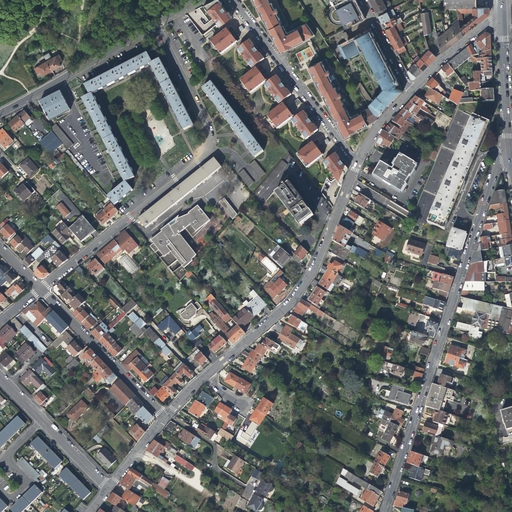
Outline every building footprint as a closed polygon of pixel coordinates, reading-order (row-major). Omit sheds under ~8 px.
[(225,8),(218,0),(215,0),(204,6),(213,19),(215,21),(217,24),(220,27),(224,24),(232,18),(225,8)] [(270,3),(268,0),(261,0),(254,4),(260,14),(260,16),(262,18),(266,26),(279,20),(280,19),(276,13),(277,12),(276,8),(274,9),(271,3),(270,3)] [(331,0),(332,1),(333,0),(337,9),(336,9),(342,20),(361,10),(357,3),(354,4),(353,1),(354,0),(331,0)] [(369,0),(374,8),(378,16),(387,12),(388,11),(384,3),(383,3),(381,0),(369,0)] [(427,9),(426,0),(419,1),(419,4),(420,9),(427,9)] [(443,0),(444,9),(455,8),(462,8),(472,8),(474,8),(473,0),(443,0)] [(473,14),(474,16),(479,22),(482,20),(487,15),(489,13),(489,8),(474,8),(472,8),(472,12),(473,14)] [(361,10),(342,20),(346,28),(365,18),(363,14),(361,10)] [(390,16),(387,12),(378,16),(379,19),(382,23),(385,22),(396,16),(394,13),(390,16)] [(421,13),(423,31),(424,33),(429,33),(431,32),(427,12),(421,13)] [(396,23),(396,24),(399,22),(402,21),(400,17),(399,18),(398,15),(396,16),(385,22),(387,25),(389,27),(396,23)] [(463,25),(460,28),(462,36),(479,22),(474,16),(463,25)] [(450,24),(451,27),(454,39),(454,42),(459,38),(462,36),(460,28),(458,19),(450,24)] [(282,26),(279,20),(266,26),(274,41),(280,54),(287,50),(304,41),(297,29),(294,30),(294,29),(288,32),(286,32),(283,26),(282,26)] [(403,29),(399,22),(396,24),(385,30),(387,33),(389,36),(397,32),(403,29)] [(314,36),(306,23),(297,28),(297,29),(304,41),(307,40),(309,39),(314,36)] [(442,25),(444,33),(447,44),(447,48),(452,44),(454,42),(454,39),(451,27),(447,30),(446,24),(442,25)] [(233,36),(228,29),(211,42),(221,55),(234,45),(238,42),(233,36)] [(396,100),(403,92),(398,89),(399,86),(399,85),(398,84),(399,83),(397,79),(395,80),(388,66),(388,65),(387,63),(386,61),(385,60),(376,43),(376,41),(375,39),(374,38),(372,36),(371,34),(369,35),(367,32),(341,46),(347,58),(350,56),(350,55),(353,55),(354,54),(356,53),(357,51),(358,52),(361,51),(360,49),(363,48),(365,51),(366,52),(367,56),(370,58),(369,60),(377,75),(378,75),(379,79),(382,82),(381,83),(384,89),(373,101),(360,83),(355,85),(370,107),(375,114),(379,110),(382,112),(383,112),(384,111),(385,110),(386,109),(387,107),(394,99),(396,100)] [(399,35),(397,32),(389,36),(390,39),(392,43),(400,39),(402,37),(401,34),(399,35)] [(444,33),(439,36),(437,39),(439,51),(440,54),(444,50),(447,48),(447,44),(444,33)] [(467,49),(471,58),(474,57),(476,57),(480,55),(482,54),(483,54),(491,51),(491,46),(491,39),(491,37),(486,34),(467,49)] [(404,45),(400,39),(392,43),(394,47),(396,50),(404,45)] [(257,50),(250,41),(237,50),(252,69),(264,60),(257,50)] [(406,49),(404,45),(396,50),(398,54),(406,49)] [(341,46),(338,47),(344,59),(347,58),(341,46)] [(309,47),(296,54),(300,62),(313,55),(309,47)] [(460,67),(471,58),(467,49),(459,56),(449,64),(455,71),(460,67)] [(428,50),(420,59),(427,65),(431,61),(436,57),(428,50)] [(482,54),(483,60),(491,59),(491,56),(491,51),(483,54),(482,54)] [(43,56),(46,61),(52,70),(56,68),(60,65),(59,62),(57,60),(61,58),(59,54),(52,58),(49,53),(43,56)] [(137,59),(127,64),(132,73),(150,64),(153,63),(148,53),(137,59)] [(415,64),(422,71),(426,67),(427,65),(420,59),(418,57),(418,56),(412,61),(414,63),(415,64)] [(160,59),(153,63),(150,64),(161,85),(170,80),(164,68),(160,59)] [(481,63),(482,73),(492,72),(492,65),(491,59),(483,60),(480,60),(478,60),(474,59),(471,59),(472,63),(478,63),(481,63)] [(47,73),(52,70),(46,61),(34,68),(38,74),(41,72),(43,76),(47,73)] [(322,64),(320,62),(308,68),(313,77),(314,80),(315,82),(320,91),(332,85),(331,82),(332,81),(328,75),(330,74),(328,70),(327,71),(323,63),(322,64)] [(414,63),(407,72),(411,79),(413,80),(419,74),(422,71),(415,64),(414,63)] [(116,70),(105,75),(110,85),(121,79),(132,73),(127,64),(116,70)] [(448,77),(455,72),(455,71),(449,64),(447,66),(442,70),(448,77)] [(467,76),(460,67),(455,71),(455,72),(457,74),(460,78),(467,87),(468,84),(469,82),(465,78),(467,76)] [(262,74),(257,68),(253,71),(241,81),(250,94),(263,84),(267,81),(262,74)] [(445,80),(448,77),(442,70),(439,73),(445,80)] [(485,77),(493,77),(492,72),(482,73),(474,74),(475,82),(475,84),(481,83),(483,83),(485,83),(485,79),(485,77)] [(85,86),(90,95),(92,94),(110,85),(105,75),(93,82),(85,86)] [(284,85),(277,76),(264,86),(279,105),(291,95),(284,85)] [(454,90),(464,94),(465,92),(467,87),(460,78),(454,90)] [(439,94),(444,89),(440,86),(433,79),(426,86),(430,89),(439,94)] [(175,89),(170,80),(161,85),(172,106),(181,101),(175,89)] [(207,95),(215,106),(224,99),(211,83),(202,89),(207,95)] [(470,92),(480,91),(483,91),(483,89),(481,89),(481,87),(481,83),(475,84),(470,84),(470,92)] [(334,88),(332,85),(320,91),(324,100),(325,101),(326,103),(330,111),(343,104),(344,104),(340,97),(341,96),(340,93),(339,94),(335,87),(334,88)] [(439,106),(444,97),(439,94),(430,89),(428,93),(425,97),(439,106)] [(452,95),(444,89),(439,94),(444,97),(450,100),(452,95)] [(464,94),(454,90),(454,91),(452,95),(450,100),(451,102),(459,106),(460,104),(462,100),(464,94)] [(483,91),(480,91),(480,99),(469,99),(469,92),(465,92),(464,94),(462,100),(460,104),(494,102),(494,96),(494,90),(490,90),(488,90),(483,91)] [(60,92),(40,102),(44,111),(49,121),(69,110),(64,100),(60,92)] [(88,109),(93,120),(103,115),(92,94),(90,95),(83,99),(88,109)] [(424,111),(425,109),(422,107),(425,103),(416,98),(414,99),(410,103),(421,110),(424,111)] [(229,123),(237,117),(224,99),(215,106),(221,114),(229,123)] [(187,113),(181,101),(172,106),(184,130),(194,125),(187,113)] [(289,110),(284,103),(280,106),(267,116),(277,129),(290,119),(294,116),(289,110)] [(418,115),(421,110),(410,103),(408,105),(404,110),(425,123),(432,127),(434,123),(425,118),(424,119),(418,115)] [(344,107),(343,104),(330,111),(339,129),(344,138),(351,134),(367,126),(361,113),(358,115),(357,113),(352,116),(350,116),(347,110),(346,111),(344,107)] [(375,114),(370,107),(361,112),(361,113),(367,126),(369,125),(372,124),(371,123),(369,118),(375,114)] [(414,125),(418,127),(420,125),(424,126),(425,123),(404,110),(402,112),(398,116),(407,122),(410,117),(416,121),(414,125)] [(21,114),(17,117),(24,124),(24,125),(26,127),(32,122),(30,119),(24,111),(21,114)] [(311,120),(304,111),(291,121),(305,140),(318,130),(311,120)] [(489,119),(472,112),(426,219),(427,221),(427,222),(444,229),(451,213),(461,191),(470,170),(477,152),(488,127),(490,123),(489,119)] [(372,124),(372,126),(374,123),(378,119),(377,117),(375,114),(369,118),(371,123),(372,124)] [(98,129),(104,141),(114,136),(103,115),(93,120),(98,129)] [(412,125),(407,122),(398,116),(395,119),(393,122),(397,124),(395,128),(400,131),(403,132),(404,133),(405,134),(407,130),(402,127),(405,124),(409,126),(410,127),(412,126),(412,125)] [(24,125),(24,124),(17,117),(12,121),(8,125),(15,133),(24,125)] [(251,135),(237,117),(229,123),(234,131),(242,141),(251,135)] [(55,124),(50,128),(68,149),(73,145),(55,124)] [(399,141),(404,133),(403,132),(400,131),(395,128),(390,125),(389,126),(385,131),(384,131),(395,138),(399,141)] [(0,143),(4,148),(12,141),(2,130),(0,131),(0,143)] [(39,142),(50,154),(62,144),(52,131),(39,142)] [(390,148),(395,138),(384,131),(381,136),(377,144),(381,146),(382,146),(383,147),(384,145),(390,148)] [(263,151),(251,135),(242,141),(247,148),(255,158),(263,151)] [(109,150),(115,162),(124,157),(114,136),(104,141),(109,150)] [(324,155),(319,148),(314,141),(309,145),(297,154),(307,167),(319,158),(324,155)] [(439,141),(434,151),(438,154),(440,148),(443,143),(439,141)] [(434,162),(438,154),(434,151),(433,150),(428,158),(434,162)] [(57,158),(60,161),(66,156),(63,153),(57,158)] [(348,169),(342,162),(336,153),(323,162),(335,178),(339,183),(341,186),(348,169)] [(401,156),(398,154),(392,163),(394,164),(392,167),(379,159),(371,173),(401,191),(406,182),(405,181),(409,174),(410,174),(416,164),(413,162),(413,161),(402,154),(401,156)] [(30,156),(28,158),(37,170),(40,167),(30,156)] [(120,171),(126,182),(135,177),(124,157),(115,162),(120,171)] [(37,170),(28,158),(19,166),(24,171),(29,177),(37,170)] [(221,167),(218,163),(215,160),(214,158),(176,189),(138,219),(145,228),(221,167)] [(259,178),(264,174),(254,160),(249,165),(259,178)] [(287,166),(281,161),(252,195),(257,200),(287,166)] [(237,173),(248,186),(253,182),(243,169),(237,173)] [(34,191),(26,182),(16,191),(24,200),(34,191)] [(133,190),(126,182),(122,185),(118,188),(108,197),(115,205),(133,190)] [(288,183),(285,185),(284,184),(282,185),(283,187),(275,193),(287,210),(300,226),(314,216),(288,183)] [(505,191),(495,192),(490,206),(507,204),(506,196),(505,191)] [(39,197),(37,194),(28,203),(31,206),(39,197)] [(354,204),(364,210),(368,204),(370,205),(372,202),(360,194),(357,199),(354,204)] [(219,202),(230,216),(235,212),(224,198),(219,202)] [(64,217),(70,213),(61,202),(55,206),(64,217)] [(111,204),(103,211),(110,219),(115,214),(118,212),(111,204)] [(498,209),(499,215),(508,214),(507,207),(507,204),(490,206),(489,211),(498,209)] [(150,247),(163,262),(172,272),(180,281),(187,273),(184,268),(192,261),(191,259),(192,258),(195,256),(178,235),(187,228),(188,229),(190,228),(190,229),(195,225),(198,231),(210,221),(204,214),(201,210),(173,221),(162,230),(165,234),(150,247)] [(106,222),(110,219),(103,211),(96,218),(102,225),(106,222)] [(355,223),(359,217),(351,212),(349,215),(347,218),(355,223)] [(497,216),(498,223),(510,221),(509,216),(508,214),(499,215),(497,216)] [(77,220),(78,220),(80,219),(87,227),(85,228),(90,234),(88,235),(89,236),(95,231),(82,216),(77,220)] [(7,218),(0,225),(0,226),(1,228),(3,230),(7,225),(11,222),(9,220),(7,218)] [(78,220),(68,229),(71,232),(80,242),(89,236),(88,235),(90,234),(85,228),(87,227),(80,219),(78,220)] [(343,225),(340,224),(339,226),(349,232),(354,224),(346,219),(344,222),(343,225)] [(498,223),(500,235),(511,234),(510,227),(510,221),(498,223)] [(376,226),(378,227),(388,233),(389,234),(392,230),(379,222),(376,226)] [(62,244),(67,239),(66,237),(68,236),(71,232),(68,229),(64,224),(53,234),(62,244)] [(16,234),(7,225),(3,230),(0,232),(5,238),(8,240),(10,239),(10,240),(16,234)] [(140,235),(131,225),(128,227),(137,238),(140,235)] [(352,234),(349,232),(339,226),(337,230),(339,231),(337,233),(333,241),(337,244),(350,251),(363,259),(365,254),(352,246),(352,247),(348,245),(346,248),(344,247),(352,234)] [(383,241),(388,233),(378,227),(375,231),(373,235),(383,241)] [(447,247),(451,248),(461,252),(464,243),(467,234),(453,229),(447,247)] [(128,254),(137,246),(124,231),(119,235),(118,239),(115,242),(114,241),(111,243),(97,255),(105,264),(121,250),(123,252),(125,250),(128,254)] [(503,237),(503,240),(503,241),(511,239),(511,236),(511,235),(511,234),(500,235),(496,236),(496,239),(497,242),(499,241),(499,240),(501,240),(500,237),(503,237)] [(41,241),(48,249),(49,248),(53,244),(55,242),(48,235),(41,241)] [(17,236),(10,243),(15,248),(19,251),(21,253),(23,251),(27,255),(34,248),(30,244),(31,244),(24,236),(20,239),(17,236)] [(502,245),(498,246),(498,248),(499,248),(511,245),(511,239),(503,241),(501,241),(502,245)] [(421,256),(425,246),(409,240),(406,251),(414,254),(416,254),(421,256)] [(488,247),(488,245),(487,243),(478,245),(477,247),(475,252),(478,252),(495,249),(495,246),(488,247)] [(58,250),(53,244),(49,248),(54,254),(58,250)] [(344,261),(350,251),(337,244),(334,248),(331,254),(344,261)] [(511,245),(499,248),(501,259),(511,257),(511,245)] [(36,261),(42,255),(44,253),(39,247),(23,263),(26,266),(28,268),(36,261)] [(279,251),(276,247),(270,254),(273,257),(283,267),(285,266),(292,258),(285,252),(281,248),(279,251)] [(294,254),(288,248),(285,252),(292,258),(298,263),(303,259),(308,253),(301,247),(294,254)] [(47,260),(49,258),(54,254),(49,248),(48,249),(44,253),(42,255),(44,258),(47,260)] [(456,259),(459,260),(462,252),(461,252),(451,248),(448,257),(456,259)] [(383,253),(377,249),(374,254),(380,257),(383,253)] [(61,253),(58,250),(54,254),(63,263),(67,260),(63,255),(61,253)] [(480,263),(478,252),(475,252),(474,257),(471,265),(473,264),(479,263),(480,263)] [(58,267),(63,263),(54,254),(49,258),(55,263),(58,267)] [(39,264),(44,258),(42,255),(36,261),(39,264)] [(390,266),(392,261),(393,259),(387,255),(383,262),(390,266)] [(430,255),(427,263),(436,266),(437,263),(439,258),(430,255)] [(273,274),(278,269),(266,256),(260,261),(273,274)] [(511,266),(511,265),(511,257),(501,259),(494,261),(495,268),(506,266),(506,267),(511,266)] [(337,274),(344,263),(337,259),(334,264),(333,265),(330,264),(328,269),(337,274)] [(95,275),(95,274),(103,267),(96,260),(93,263),(88,267),(90,270),(93,272),(95,275)] [(470,267),(468,274),(485,273),(487,273),(487,269),(488,262),(480,263),(479,263),(473,264),(471,265),(470,267)] [(346,265),(344,263),(337,274),(339,276),(346,265)] [(0,279),(2,277),(8,271),(4,266),(3,267),(2,267),(1,265),(0,265),(0,279)] [(340,276),(339,276),(337,274),(328,269),(322,266),(321,269),(326,272),(326,273),(323,278),(332,283),(335,285),(340,276)] [(42,267),(34,274),(37,277),(39,279),(40,279),(43,279),(49,274),(42,267)] [(105,269),(103,267),(95,274),(97,276),(105,269)] [(287,285),(286,284),(288,283),(281,276),(283,273),(280,270),(269,282),(268,282),(262,287),(273,299),(277,295),(278,295),(285,287),(287,285)] [(12,274),(8,271),(2,277),(6,281),(9,284),(16,278),(12,274)] [(441,283),(451,287),(452,283),(454,278),(436,273),(433,281),(435,281),(441,283)] [(484,283),(486,283),(485,273),(468,274),(468,276),(466,283),(484,283)] [(23,281),(21,278),(18,281),(5,294),(7,297),(12,292),(17,297),(26,288),(23,286),(21,283),(23,281)] [(328,290),(332,283),(323,278),(321,281),(319,283),(315,280),(313,283),(318,286),(319,284),(328,290)] [(62,280),(57,286),(60,289),(58,291),(63,296),(67,301),(69,299),(71,301),(77,295),(62,280)] [(440,291),(437,301),(445,303),(447,297),(451,287),(441,283),(435,281),(432,288),(440,291)] [(318,286),(313,283),(311,285),(316,288),(315,291),(313,294),(322,300),(326,293),(317,287),(318,286)] [(466,283),(463,291),(468,291),(484,291),(484,283),(466,283)] [(246,301),(243,304),(246,308),(254,316),(260,311),(267,305),(254,291),(250,294),(255,299),(249,304),(246,301)] [(72,306),(76,310),(82,304),(85,302),(78,294),(77,295),(71,301),(69,303),(72,306)] [(316,309),(322,300),(313,294),(311,298),(309,300),(308,299),(306,302),(316,308),(316,309)] [(211,295),(209,298),(212,301),(211,302),(212,303),(210,305),(226,323),(227,322),(228,320),(229,321),(232,319),(211,295)] [(425,305),(443,311),(444,307),(445,303),(437,301),(433,299),(427,297),(425,305)] [(464,303),(462,309),(464,309),(489,315),(493,305),(466,299),(465,299),(464,303)] [(121,310),(123,312),(126,315),(131,310),(136,305),(132,300),(121,310)] [(334,323),(336,321),(335,320),(319,310),(316,309),(316,308),(306,302),(302,300),(300,303),(294,312),(302,317),(306,311),(307,312),(309,309),(316,314),(317,313),(322,317),(324,315),(326,316),(325,317),(334,323)] [(324,302),(322,300),(316,309),(319,310),(324,302)] [(196,311),(201,307),(197,302),(193,305),(190,308),(189,306),(185,310),(186,311),(180,315),(184,320),(189,321),(196,315),(196,311)] [(32,309),(29,307),(22,313),(33,324),(46,311),(38,303),(37,304),(32,309)] [(91,314),(86,308),(82,304),(76,310),(73,314),(77,318),(81,323),(88,316),(89,316),(91,314)] [(511,309),(508,309),(493,305),(489,315),(485,329),(493,331),(511,334),(511,327),(510,331),(498,329),(501,316),(506,318),(508,311),(511,311),(511,309)] [(238,325),(240,327),(246,322),(248,320),(249,321),(254,317),(254,316),(246,308),(233,320),(238,325)] [(464,309),(462,315),(474,318),(474,320),(472,326),(478,328),(485,329),(489,315),(464,309)] [(136,310),(134,312),(128,317),(130,319),(135,324),(141,330),(144,327),(149,322),(144,316),(142,317),(136,310)] [(46,311),(33,324),(37,327),(43,321),(49,315),(46,311)] [(49,315),(43,321),(51,329),(61,319),(56,314),(53,311),(49,315)] [(511,327),(511,321),(511,311),(508,311),(506,318),(501,316),(498,329),(510,331),(511,327)] [(123,312),(109,326),(111,329),(112,328),(118,323),(126,315),(123,312)] [(97,321),(91,314),(89,316),(96,323),(97,321)] [(88,330),(93,326),(96,323),(89,316),(88,316),(81,323),(85,326),(88,330)] [(170,316),(158,327),(162,331),(165,328),(167,326),(174,332),(180,327),(170,316)] [(226,336),(231,331),(229,328),(228,328),(218,317),(217,318),(215,316),(214,316),(211,318),(226,336)] [(308,326),(293,316),(291,319),(288,324),(297,329),(298,329),(304,332),(308,326)] [(66,325),(61,319),(51,329),(59,337),(65,331),(69,328),(66,325)] [(100,319),(97,321),(96,323),(93,326),(94,327),(101,321),(100,319)] [(429,331),(427,337),(429,338),(434,339),(438,328),(439,325),(428,321),(425,330),(429,331)] [(13,324),(20,331),(22,328),(16,322),(13,324)] [(477,332),(478,328),(472,326),(458,323),(456,328),(460,329),(471,331),(470,336),(480,338),(481,333),(477,332)] [(9,325),(3,330),(11,338),(16,333),(17,334),(20,331),(13,324),(11,325),(10,326),(9,325)] [(139,338),(144,333),(141,330),(135,324),(130,329),(139,338)] [(190,330),(187,333),(185,334),(192,342),(200,335),(198,333),(200,331),(203,329),(200,325),(191,332),(190,330)] [(235,328),(243,336),(244,335),(245,334),(240,327),(238,325),(237,326),(235,328)] [(111,329),(109,326),(106,329),(104,330),(100,326),(97,329),(93,332),(92,334),(95,336),(99,341),(107,333),(109,331),(111,329)] [(295,349),(300,341),(290,335),(293,331),(286,326),(282,333),(278,339),(295,349)] [(22,328),(20,331),(22,334),(28,340),(33,335),(24,327),(22,328)] [(239,339),(243,336),(235,328),(231,331),(226,336),(233,344),(239,339)] [(149,329),(147,331),(144,334),(153,343),(160,350),(165,345),(162,341),(149,329)] [(6,343),(11,338),(3,330),(0,333),(0,342),(2,345),(5,343),(6,343)] [(64,342),(68,347),(71,344),(74,342),(75,341),(70,336),(65,331),(59,337),(51,344),(56,349),(64,342)] [(116,343),(109,336),(107,333),(99,341),(104,346),(108,350),(115,343),(116,343)] [(428,340),(429,338),(427,337),(413,333),(411,341),(423,346),(424,343),(426,339),(428,340)] [(33,335),(28,340),(30,341),(34,345),(38,342),(38,341),(33,335)] [(227,343),(220,336),(208,346),(211,350),(215,354),(221,348),(227,343)] [(268,349),(270,351),(273,348),(277,351),(280,347),(266,338),(264,342),(262,346),(268,349)] [(27,345),(22,350),(30,358),(35,352),(33,351),(34,350),(36,348),(34,345),(30,341),(26,344),(27,345)] [(46,350),(38,342),(34,345),(36,348),(37,349),(42,354),(46,350)] [(71,344),(68,347),(67,349),(76,358),(83,351),(80,348),(74,342),(71,344)] [(122,350),(115,343),(108,350),(112,354),(115,357),(122,350)] [(257,348),(255,352),(261,355),(263,357),(268,349),(262,346),(259,345),(257,348)] [(450,346),(447,354),(460,358),(461,355),(463,356),(465,351),(457,348),(450,346)] [(393,350),(384,347),(380,357),(390,359),(393,350)] [(420,354),(428,357),(430,351),(422,348),(420,354)] [(85,365),(87,367),(91,364),(98,357),(92,352),(90,349),(82,357),(85,360),(86,359),(89,362),(88,363),(87,363),(85,365)] [(186,359),(189,363),(201,352),(198,349),(197,349),(187,358),(186,359)] [(25,362),(30,358),(22,350),(17,355),(15,358),(22,365),(24,362),(25,362)] [(136,350),(122,364),(126,369),(141,355),(136,350)] [(250,355),(245,351),(242,354),(248,358),(256,363),(261,355),(255,352),(253,350),(251,354),(250,355)] [(174,355),(171,352),(166,356),(170,360),(174,355)] [(202,364),(207,360),(204,356),(201,352),(189,363),(195,370),(202,364)] [(459,362),(460,358),(447,354),(444,363),(450,365),(464,370),(466,364),(459,362)] [(6,355),(0,360),(0,363),(2,365),(8,372),(15,364),(6,355)] [(135,371),(139,375),(150,365),(151,364),(148,362),(146,364),(142,359),(144,357),(141,355),(126,369),(129,371),(133,368),(135,371)] [(91,364),(101,375),(108,368),(103,363),(98,357),(91,364)] [(53,366),(47,359),(46,358),(44,360),(43,361),(42,359),(33,368),(38,374),(43,370),(50,377),(55,373),(50,368),(53,366)] [(75,358),(74,359),(69,364),(66,366),(71,371),(79,363),(75,358)] [(250,373),(256,363),(248,358),(245,363),(242,368),(250,373)] [(174,369),(177,373),(184,365),(181,362),(174,369)] [(401,377),(404,369),(389,364),(387,367),(393,369),(392,374),(398,376),(401,377)] [(152,366),(150,365),(139,375),(142,378),(146,382),(154,375),(149,369),(152,366)] [(184,365),(177,373),(181,376),(183,374),(185,374),(189,378),(191,376),(193,374),(193,373),(184,365)] [(108,379),(111,383),(113,381),(117,377),(113,373),(108,368),(101,375),(106,380),(108,379)] [(38,394),(41,392),(46,387),(30,371),(21,379),(23,381),(27,386),(32,382),(39,389),(36,392),(38,394)] [(182,378),(181,376),(177,373),(170,379),(175,384),(176,385),(178,383),(181,386),(183,384),(184,383),(181,380),(182,378)] [(225,382),(234,387),(239,378),(230,373),(228,376),(225,382)] [(438,381),(434,380),(433,384),(442,387),(444,388),(446,382),(452,384),(454,379),(441,375),(439,378),(438,381)] [(240,378),(239,378),(234,387),(241,392),(244,394),(250,384),(240,378)] [(172,386),(175,384),(170,379),(168,381),(163,386),(163,387),(170,394),(172,396),(176,392),(173,389),(172,388),(172,386)] [(126,406),(128,403),(129,402),(136,396),(128,388),(120,380),(110,389),(126,406)] [(442,387),(433,384),(429,394),(428,397),(425,407),(435,410),(440,412),(442,406),(445,407),(446,404),(443,403),(445,398),(453,401),(457,392),(444,388),(442,387)] [(402,391),(403,388),(394,385),(389,399),(407,405),(410,396),(402,393),(402,391)] [(167,397),(170,394),(163,387),(155,394),(158,397),(162,402),(167,397)] [(91,399),(94,396),(93,395),(87,388),(83,392),(91,399)] [(41,392),(38,394),(33,399),(37,403),(42,408),(47,403),(45,401),(47,398),(41,392)] [(203,392),(197,402),(206,407),(208,408),(214,399),(210,397),(203,392)] [(129,402),(128,403),(131,405),(133,407),(130,410),(135,415),(136,414),(142,408),(141,406),(143,404),(139,400),(136,396),(129,402)] [(260,404),(257,410),(265,415),(266,416),(273,404),(264,398),(260,404)] [(89,408),(81,400),(66,415),(71,420),(74,423),(89,408)] [(198,419),(206,407),(197,402),(196,401),(192,408),(189,412),(198,419)] [(214,411),(227,419),(230,415),(233,411),(223,405),(219,402),(214,411)] [(148,413),(142,408),(136,414),(145,424),(152,418),(148,413)] [(511,408),(502,411),(507,429),(511,427),(511,408)] [(377,417),(383,420),(384,420),(398,427),(400,428),(404,420),(400,418),(401,415),(403,412),(396,409),(392,417),(384,414),(385,412),(382,410),(381,412),(380,411),(378,412),(376,415),(377,417)] [(259,425),(265,415),(257,410),(253,416),(251,420),(259,425)] [(440,412),(435,410),(433,415),(436,416),(435,418),(434,422),(439,424),(444,426),(448,427),(452,416),(440,412)] [(234,418),(230,415),(227,419),(218,434),(230,442),(233,437),(225,432),(229,424),(232,426),(237,419),(234,418)] [(17,416),(0,433),(0,448),(3,445),(11,438),(16,433),(23,426),(25,424),(17,416)] [(394,434),(398,427),(384,420),(379,429),(385,433),(381,439),(391,445),(395,438),(393,436),(394,434)] [(167,425),(165,428),(172,432),(177,425),(171,421),(167,425)] [(139,422),(137,425),(145,433),(147,430),(139,422)] [(317,427),(308,422),(307,425),(316,430),(317,427)] [(428,432),(435,434),(441,436),(444,426),(439,424),(438,427),(425,423),(424,426),(422,432),(428,434),(428,432)] [(143,435),(145,433),(137,425),(131,430),(133,432),(132,433),(133,435),(133,436),(138,441),(143,435)] [(211,440),(214,436),(211,434),(211,432),(210,431),(208,431),(205,430),(200,426),(200,427),(197,431),(211,440)] [(207,427),(205,430),(208,431),(210,431),(211,432),(211,434),(214,436),(216,433),(207,427)] [(99,438),(104,433),(101,429),(96,435),(99,438)] [(178,439),(182,441),(194,449),(200,440),(188,432),(184,430),(182,433),(180,434),(178,436),(179,438),(178,439)] [(101,440),(99,438),(96,435),(93,438),(97,443),(101,440)] [(453,442),(440,438),(435,436),(434,436),(433,439),(432,442),(434,442),(433,443),(444,447),(444,445),(452,448),(453,442)] [(37,437),(29,444),(54,469),(61,462),(58,458),(54,454),(46,446),(41,441),(37,437)] [(163,440),(158,437),(155,441),(165,447),(169,450),(176,455),(177,452),(170,447),(171,445),(165,441),(163,440)] [(159,456),(165,447),(155,441),(151,445),(146,451),(162,461),(164,459),(159,456)] [(301,450),(303,445),(298,442),(295,447),(301,450)] [(430,452),(436,454),(441,456),(444,447),(433,443),(433,444),(432,444),(431,449),(430,452)] [(108,468),(116,461),(104,449),(97,456),(102,461),(108,468)] [(166,454),(174,459),(176,455),(169,450),(166,454)] [(381,451),(374,462),(375,463),(383,467),(387,461),(390,457),(381,451)] [(427,461),(428,458),(410,452),(409,457),(407,464),(411,466),(419,468),(421,460),(427,461)] [(244,462),(235,455),(231,462),(228,460),(226,464),(224,466),(236,474),(244,462)] [(16,462),(34,481),(40,475),(22,456),(16,462)] [(194,467),(178,456),(176,460),(175,460),(180,463),(179,463),(191,471),(194,467)] [(380,472),(383,467),(375,463),(369,473),(377,478),(380,472)] [(423,475),(429,476),(431,472),(419,468),(411,466),(410,470),(413,471),(413,472),(413,474),(411,474),(410,479),(421,482),(423,475)] [(66,468),(58,475),(83,500),(90,493),(87,490),(82,485),(75,478),(70,472),(66,468)] [(44,478),(47,474),(42,469),(39,473),(44,478)] [(139,473),(132,469),(128,474),(148,487),(159,494),(165,498),(168,493),(164,491),(157,486),(148,480),(148,479),(147,479),(142,476),(139,473)] [(376,501),(382,492),(366,482),(344,469),(341,474),(345,477),(344,479),(351,483),(352,482),(353,481),(367,490),(361,499),(373,507),(376,501)] [(256,470),(252,477),(255,479),(260,481),(263,475),(260,472),(256,470)] [(146,490),(148,487),(128,474),(125,478),(121,483),(128,487),(130,484),(137,488),(139,490),(141,487),(146,490)] [(335,483),(356,496),(359,491),(346,483),(346,482),(339,477),(335,483)] [(162,480),(157,486),(164,491),(168,485),(169,484),(162,480)] [(257,490),(255,493),(264,498),(265,497),(267,494),(271,493),(272,492),(274,490),(272,486),(272,485),(271,484),(265,480),(263,480),(263,481),(259,488),(259,489),(258,491),(257,490)] [(11,506),(9,508),(12,511),(19,511),(41,492),(33,485),(30,488),(25,493),(18,499),(11,506)] [(124,494),(121,498),(133,506),(134,507),(140,497),(127,489),(124,494)] [(396,502),(394,502),(393,507),(403,509),(404,509),(406,504),(410,495),(399,492),(398,495),(396,502)] [(119,502),(121,498),(113,493),(111,496),(107,501),(115,506),(119,502)] [(263,509),(262,507),(262,503),(263,500),(264,498),(255,493),(255,495),(254,497),(255,497),(253,500),(252,500),(248,506),(248,507),(249,508),(255,511),(256,511),(258,511),(262,511),(263,509)] [(141,507),(145,500),(140,498),(136,505),(141,507)]
